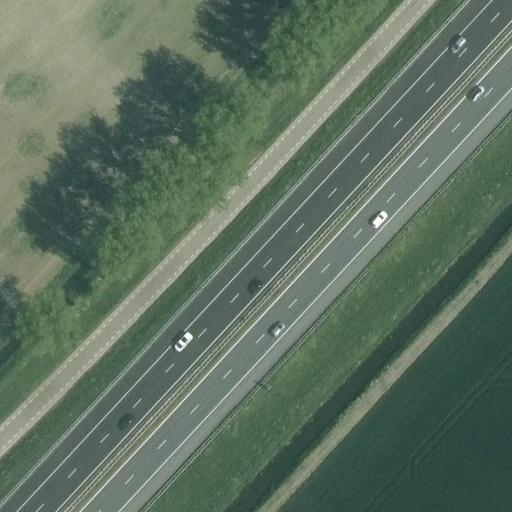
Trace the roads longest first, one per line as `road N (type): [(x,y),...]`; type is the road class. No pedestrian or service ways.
road 1 (motorway): [(508,0),(33,511)]
road 2 (unclassified): [(0,441),(417,0)]
road 3 (motorway): [(103,511),(511,71)]
